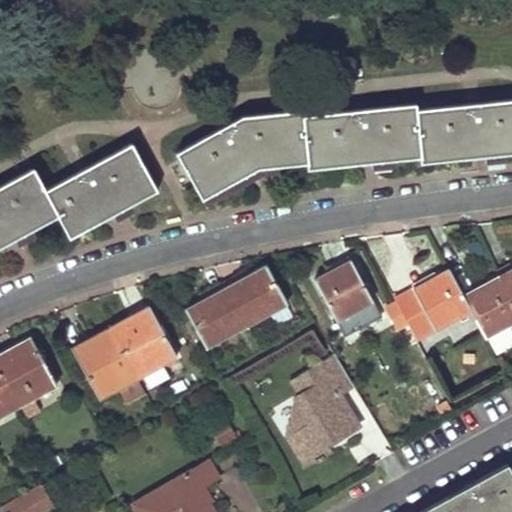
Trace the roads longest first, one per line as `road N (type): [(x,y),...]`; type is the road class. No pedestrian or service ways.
road 1 (residential): [(0,308),(97,269),(219,236),(511,193)]
road 2 (residential): [(358,511),(511,427)]
